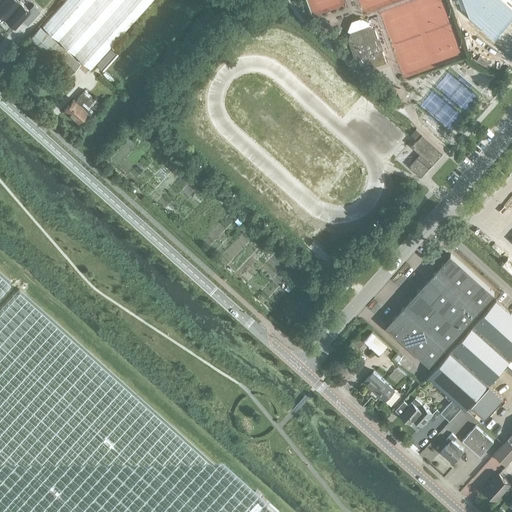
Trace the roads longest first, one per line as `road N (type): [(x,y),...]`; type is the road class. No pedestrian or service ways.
road 1 (tertiary): [(301,369),(0,98)]
road 2 (unclassified): [(511,133),(301,369)]
road 3 (tertiary): [(460,511),(301,369)]
